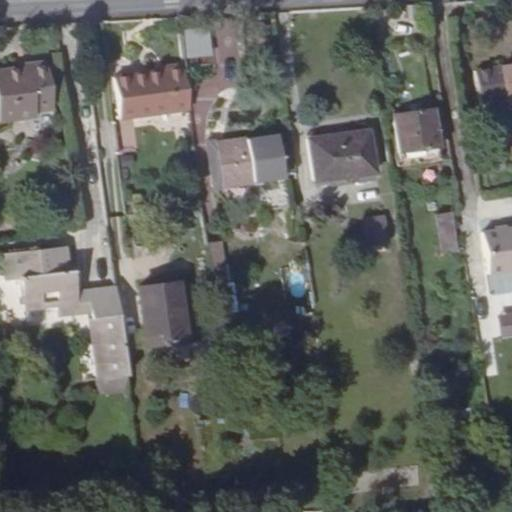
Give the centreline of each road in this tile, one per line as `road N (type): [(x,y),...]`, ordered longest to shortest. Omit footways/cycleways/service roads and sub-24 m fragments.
road 1 (unknown): [(88,3),(119,310)]
road 2 (residential): [(0,7),(132,0)]
